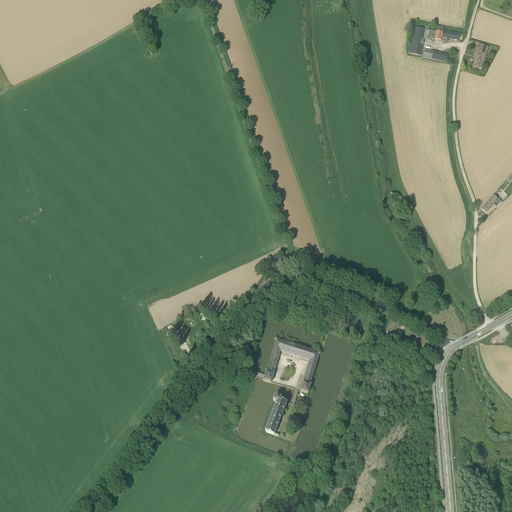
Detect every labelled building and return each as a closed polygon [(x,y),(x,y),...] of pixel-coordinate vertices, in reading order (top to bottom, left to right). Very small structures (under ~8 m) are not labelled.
[(428,40),(428,38),(430,30),(415,27),(412,44),(423,46),(424,39),(428,40)] [(435,40),(437,31),(437,29),(434,28),(434,31),(430,30),(428,38),(435,40)] [(460,41),(461,34),(443,30),(442,32),(441,38),(460,41)] [(423,46),(412,44),(410,44),(409,54),(421,56),(423,46)] [(482,68),(488,47),(479,44),(478,48),(476,47),(474,56),(475,57),(473,66),(476,67),(477,67),(482,68)] [(446,62),(448,54),(425,49),(423,57),(446,62)] [(497,207),(502,202),(497,198),(494,195),(482,210),(485,213),(493,204),(497,207)] [(318,353),(278,340),(277,340),(277,339),(275,338),(274,340),(276,341),(272,352),(267,371),(266,371),(265,376),(263,381),(271,383),(272,378),(280,352),(310,361),(300,392),(308,394),(311,384),(310,384),(319,355),(320,355),(321,352),(318,351),(318,353)] [(198,348),(206,354),(210,348),(203,342),(198,348)] [(278,437),(279,435),(275,433),(276,430),(287,403),(280,400),(281,399),(281,398),(280,396),(279,395),(278,395),(276,395),(275,395),(274,396),(273,398),(273,399),(274,401),(275,402),(276,402),(265,430),(266,433),(278,437)]
